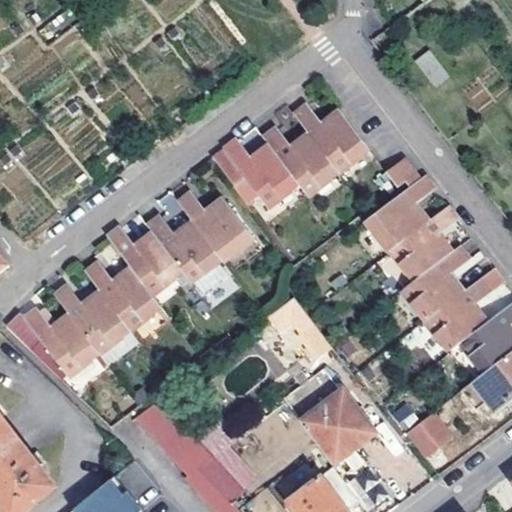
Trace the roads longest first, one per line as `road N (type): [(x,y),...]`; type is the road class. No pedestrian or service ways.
road 1 (residential): [(345,34),(0,294)]
road 2 (residential): [(511,260),(345,34)]
